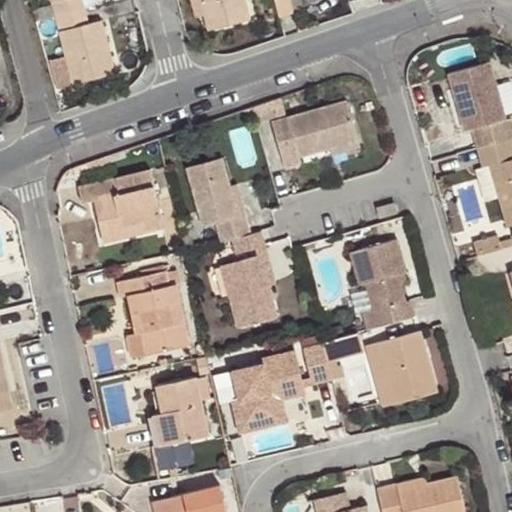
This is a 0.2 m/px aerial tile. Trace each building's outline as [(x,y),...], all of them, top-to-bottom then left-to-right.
[(33,9),(37,20),(54,15),(86,7),(84,0),(50,0),(52,4),(33,9)] [(200,0),(191,0),(196,16),(204,13),(200,0)] [(200,0),(204,13),(208,28),(249,17),(244,0),(200,0)] [(276,0),(281,15),(296,11),(292,0),(276,0)] [(86,7),(54,15),(68,65),(54,69),(58,86),(115,71),(101,18),(89,22),(86,7)] [(509,138),(511,136),(511,115),(503,118),(488,62),(448,73),(463,130),(472,127),(478,147),(509,138)] [(346,100),(286,117),(291,132),(277,136),(286,167),(300,163),(297,156),(329,147),(357,139),(346,100)] [(291,132),(286,117),(272,121),(277,136),(291,132)] [(511,146),(509,138),(478,147),(484,166),(490,164),(507,225),(511,223),(511,146)] [(360,146),(357,139),(329,147),(332,154),(360,146)] [(111,163),(108,155),(85,163),(88,171),(111,163)] [(217,221),(222,240),(232,238),(250,233),(244,213),(237,216),(229,187),(221,158),(187,167),(203,225),(217,221)] [(81,202),(94,199),(102,197),(104,210),(96,211),(101,232),(141,222),(143,231),(163,227),(150,168),(78,185),(81,202)] [(236,185),(229,187),(237,216),(244,213),(236,185)] [(102,197),(94,199),(96,211),(104,210),(102,197)] [(394,202),(378,207),(380,216),(396,212),(394,202)] [(104,241),(143,231),(141,222),(101,232),(104,241)] [(250,233),(232,238),(236,253),(264,245),(260,230),(250,233)] [(473,241),(477,255),(501,249),(499,242),(496,235),(473,241)] [(366,329),(413,315),(409,297),(404,298),(400,282),(397,272),(403,271),(405,270),(396,237),(349,251),(358,283),(364,281),(372,310),(361,313),(366,329)] [(501,249),(511,245),(511,238),(499,242),(501,249)] [(267,252),(261,253),(269,283),(275,281),(267,252)] [(269,283),(261,253),(221,264),(238,326),(277,316),(269,283)] [(175,269),(167,272),(170,284),(175,284),(179,282),(175,269)] [(128,295),(135,325),(140,324),(146,354),(188,345),(175,284),(170,284),(167,272),(166,270),(119,281),(122,296),(128,295)] [(397,272),(400,282),(406,280),(403,271),(397,272)] [(140,324),(135,325),(136,333),(127,334),(132,357),(146,354),(140,324)] [(420,329),(378,340),(395,402),(436,391),(420,329)] [(357,332),(322,341),(323,344),(328,361),(363,350),(357,332)] [(395,402),(378,340),(366,344),(383,405),(395,402)] [(312,383),(332,379),(328,361),(323,344),(304,350),(312,383)] [(241,430),(265,425),(263,419),(279,416),(273,390),(302,383),(294,351),(263,360),(264,363),(235,371),(241,398),(234,400),(241,430)] [(0,409),(12,406),(0,355),(0,409)] [(205,374),(157,385),(163,412),(153,414),(160,444),(208,434),(201,399),(210,397),(205,374)] [(263,419),(265,425),(288,419),(283,395),(304,390),(302,383),(273,390),(279,416),(263,419)] [(396,484),(378,489),(383,511),(465,511),(457,475),(427,483),(398,491),(396,484)] [(426,476),(396,484),(398,491),(427,483),(426,476)] [(153,504),(155,511),(226,511),(219,486),(153,504)] [(315,498),(318,511),(366,511),(365,505),(349,508),(345,491),(315,498)]
